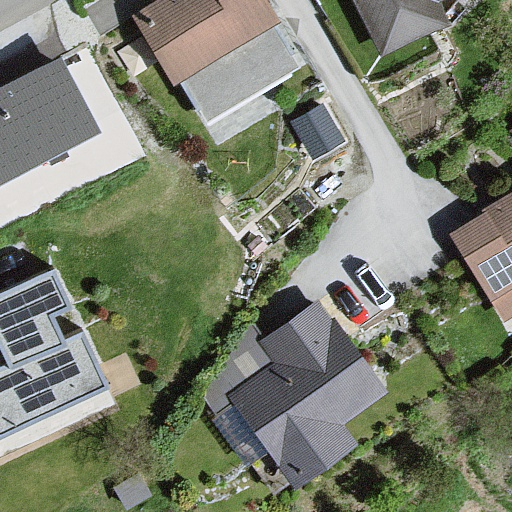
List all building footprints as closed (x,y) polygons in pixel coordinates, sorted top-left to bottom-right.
[(264,0),(158,0),(133,15),(173,85),(181,80),(204,121),(295,68),(272,28),(278,24),(264,0)] [(352,0),(381,58),(450,24),(439,2),(442,0),(352,0)] [(82,44),(0,86),(0,227),(140,155),(82,44)] [(325,102),(290,122),(312,161),(347,141),(325,102)] [(485,213),(450,234),(490,301),(511,288),(511,193),(483,210),(485,213)] [(65,308),(51,276),(0,298),(0,335),(14,367),(0,373),(0,437),(104,390),(81,339),(60,349),(46,317),(65,308)] [(360,440),(343,417),(383,390),(321,300),(259,343),(272,362),(230,392),(294,485),(360,440)]
